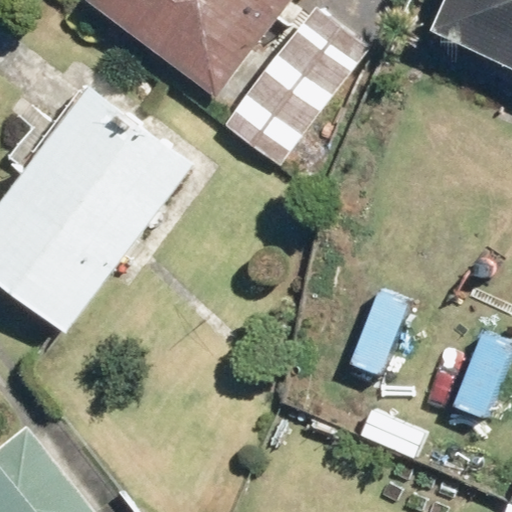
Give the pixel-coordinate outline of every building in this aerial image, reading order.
[(127,0),(243,86),(308,0),(127,0)] [(387,41),(334,0),(242,119),(295,159),(387,41)] [(511,0),(471,0),(460,27),(511,49),(511,0)] [(233,153),(109,60),(102,55),(26,156),(40,167),(0,219),(0,254),(95,326),(181,211),(187,215),(233,153)] [(0,440),(0,511),(116,511),(46,420),(7,450),(0,440)]
